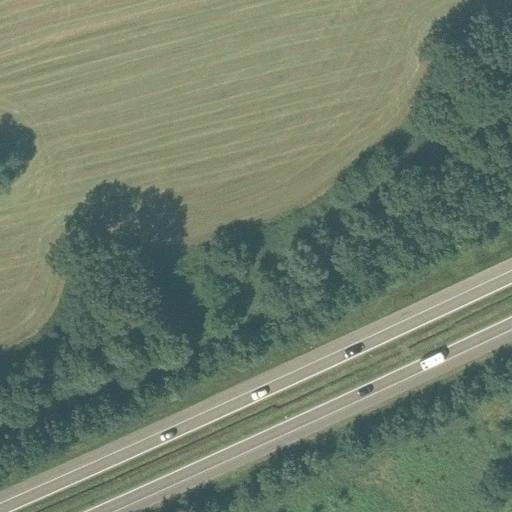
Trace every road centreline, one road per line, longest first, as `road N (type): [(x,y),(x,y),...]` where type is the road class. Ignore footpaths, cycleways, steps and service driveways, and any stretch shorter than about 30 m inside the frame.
road 1 (primary): [(511,277),(0,511)]
road 2 (primary): [(96,511),(511,324)]
